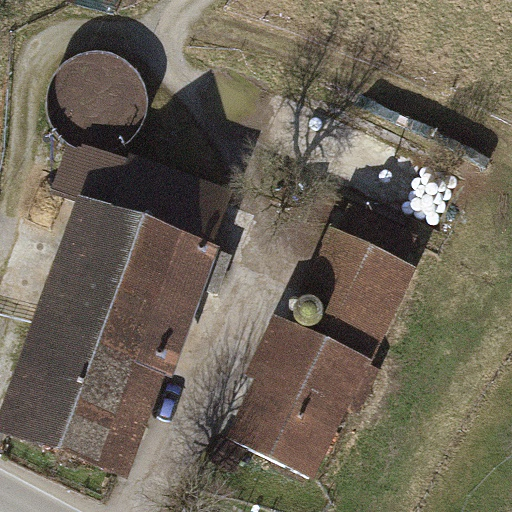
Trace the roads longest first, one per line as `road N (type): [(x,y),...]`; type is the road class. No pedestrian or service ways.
road 1 (track): [(0,300),(19,246),(29,72),(77,39),(142,43),(209,0)]
road 2 (track): [(168,26),(270,47),(511,157)]
